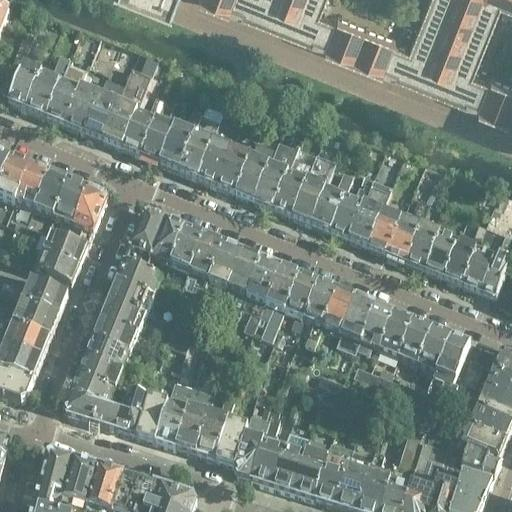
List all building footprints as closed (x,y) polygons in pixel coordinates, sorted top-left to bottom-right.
[(511,0),(156,0),(171,6),(173,0),(198,0),(199,0),(228,12),(229,9),(241,14),(240,17),(312,45),(313,43),(325,47),(324,50),(382,73),(383,70),(395,75),(394,78),(466,106),(467,104),(479,108),(478,111),(507,123),(511,110),(511,87),(490,79),(488,84),(472,78),(500,8),(511,12),(511,0)] [(0,10),(0,34),(3,35),(11,15),(0,10)] [(40,28),(43,20),(34,17),(31,25),(40,28)] [(33,49),(36,41),(26,37),(21,51),(30,55),(33,49)] [(96,51),(100,43),(94,40),(90,49),(96,51)] [(11,102),(9,108),(28,116),(42,79),(28,73),(32,64),(36,65),(41,53),(33,49),(30,55),(25,67),(21,78),(16,91),(11,102)] [(25,67),(30,55),(21,51),(16,63),(25,67)] [(42,79),(28,116),(46,123),(61,87),(62,87),(71,66),(61,61),(52,83),(42,79)] [(21,78),(25,67),(16,63),(11,74),(21,78)] [(118,110),(103,146),(122,154),(137,117),(138,118),(152,84),(158,68),(147,63),(141,79),(132,75),(118,110)] [(99,102),(84,139),(103,146),(118,110),(132,75),(123,72),(109,106),(99,102)] [(16,91),(21,78),(11,74),(8,84),(6,87),(16,91)] [(61,87),(46,123),(65,131),(80,94),(81,95),(87,79),(78,75),(71,91),(62,87),(61,87)] [(87,79),(81,95),(85,96),(88,88),(90,89),(93,81),(87,79)] [(11,102),(16,91),(6,87),(2,98),(11,102)] [(80,94),(65,131),(84,139),(99,102),(85,96),(81,95),(80,94)] [(175,133),(160,169),(179,177),(193,140),(201,122),(203,123),(207,112),(198,108),(188,133),(179,129),(178,129),(176,133),(175,133)] [(156,125),(141,162),(160,169),(175,133),(176,133),(178,129),(184,113),(176,109),(167,130),(157,126),(156,125)] [(137,117),(122,154),(141,162),(156,125),(157,126),(162,114),(154,110),(149,122),(138,118),(137,117)] [(193,140),(179,177),(197,185),(212,148),(219,132),(220,132),(223,124),(218,122),(215,128),(201,122),(193,140)] [(303,140),(308,128),(301,125),(296,137),(303,140)] [(325,132),(313,127),(308,139),(320,144),(325,132)] [(212,148),(197,185),(216,192),(231,155),(232,156),(239,139),(220,132),(219,132),(212,148)] [(259,142),(250,163),(235,200),(254,208),(269,171),(278,150),(259,142)] [(246,155),(252,158),(257,146),(250,144),(246,155)] [(231,155),(216,192),(235,200),(250,163),(232,156),(231,155)] [(0,159),(0,192),(11,164),(0,159)] [(11,164),(0,192),(0,202),(17,209),(31,172),(11,164)] [(294,164),(288,178),(273,215),(292,223),(313,171),(294,164)] [(313,171),(292,223),(311,231),(326,194),(327,194),(336,172),(316,164),(313,171)] [(404,164),(400,175),(411,179),(415,168),(404,164)] [(269,171),(254,208),(273,215),(288,178),(269,171)] [(31,172),(17,209),(36,217),(51,180),(31,172)] [(326,194),(311,231),(330,238),(345,201),(346,202),(354,184),(344,179),(336,198),(327,194),(326,194)] [(362,187),(365,188),(371,191),(374,183),(365,179),(362,187)] [(51,180),(36,217),(30,231),(38,234),(44,220),(55,224),(70,187),(51,180)] [(70,187),(55,224),(74,232),(89,195),(70,187)] [(345,201),(330,238),(349,246),(364,209),(366,210),(373,191),(371,191),(365,188),(363,192),(361,192),(356,206),(346,202),(345,201)] [(89,195),(74,232),(84,236),(80,245),(70,241),(68,246),(88,254),(107,208),(108,207),(106,202),(105,203),(104,201),(89,195)] [(496,263),(481,301),(482,301),(482,300),(496,306),(502,293),(511,269),(511,267),(511,205),(502,202),(498,214),(495,213),(486,234),(494,238),(505,242),(496,263)] [(402,224),(386,262),(405,270),(420,232),(422,233),(431,211),(421,207),(415,223),(404,218),(402,224)] [(364,209),(349,246),(368,254),(383,217),(366,210),(364,209)] [(383,217),(368,254),(387,261),(386,262),(402,224),(383,217)] [(132,255),(132,256),(127,269),(145,277),(151,264),(166,226),(150,220),(143,223),(131,254),(132,255)] [(166,226),(151,264),(169,271),(184,234),(166,226)] [(27,231),(18,227),(15,233),(24,237),(27,231)] [(482,244),(485,235),(478,231),(473,243),(481,246),(482,244)] [(420,232),(405,270),(424,277),(439,240),(422,233),(420,232)] [(11,246),(22,251),(25,242),(27,238),(16,234),(11,246)] [(184,234),(169,271),(189,279),(204,242),(184,234)] [(485,235),(482,244),(490,247),(494,238),(486,234),(485,235)] [(58,242),(68,246),(70,240),(60,236),(58,242)] [(51,239),(42,259),(80,274),(88,254),(68,246),(51,239)] [(439,240),(424,277),(443,285),(458,248),(439,240)] [(204,242),(189,279),(189,280),(184,293),(203,301),(208,287),(224,250),(204,242)] [(458,248),(443,285),(462,293),(477,255),(458,248)] [(208,287),(228,295),(243,257),(224,250),(208,287)] [(477,255),(462,293),(481,301),(496,263),(477,255)] [(261,265),(243,257),(228,295),(237,299),(228,321),(237,325),(241,316),(247,303),(262,265),(261,265)] [(42,259),(35,278),(71,294),(80,274),(42,259)] [(262,265),(247,303),(241,316),(250,320),(243,337),(254,341),(266,311),(265,310),(281,272),(262,265)] [(125,270),(117,289),(154,304),(162,285),(145,277),(127,269),(126,271),(125,270)] [(281,272),(265,310),(266,311),(275,314),(262,344),(273,349),(285,319),(284,318),(299,280),(281,273),(281,272)] [(0,302),(23,309),(60,323),(69,302),(32,287),(31,288),(10,281),(0,278),(0,302)] [(284,318),(285,319),(296,323),(291,335),(300,339),(305,326),(303,326),(318,288),(299,280),(284,318)] [(318,288),(303,326),(305,326),(314,330),(305,351),(314,355),(323,334),(338,296),(318,288)] [(117,289),(110,308),(146,323),(154,304),(117,289)] [(494,310),(511,318),(511,296),(502,293),(496,306),(494,310)] [(338,296),(323,334),(341,341),(356,304),(338,296)] [(356,304),(341,341),(338,350),(350,355),(354,346),(360,349),(375,311),(356,304)] [(146,323),(109,308),(102,327),(139,342),(146,323)] [(0,326),(13,331),(14,331),(51,344),(60,323),(23,309),(18,321),(0,313),(0,326)] [(375,311),(360,349),(379,357),(394,319),(375,311)] [(227,321),(218,318),(214,330),(223,333),(227,321)] [(394,319),(379,357),(398,364),(414,326),(394,319)] [(190,329),(180,325),(176,333),(187,337),(190,329)] [(0,350),(4,352),(6,353),(43,366),(51,344),(14,331),(13,331),(0,326),(0,350)] [(414,326),(398,364),(417,372),(432,334),(414,326)] [(102,327),(94,345),(131,360),(134,353),(146,358),(151,347),(139,342),(102,327)] [(170,348),(185,354),(191,340),(176,334),(170,348)] [(432,334),(417,372),(435,379),(451,342),(432,334)] [(189,350),(196,353),(199,344),(192,341),(189,350)] [(278,341),(275,350),(282,353),(285,343),(278,341)] [(432,387),(423,410),(423,411),(447,421),(452,408),(458,396),(453,393),(469,354),(468,354),(470,350),(451,342),(435,379),(432,387)] [(94,345),(87,364),(124,379),(127,380),(133,382),(140,365),(131,362),(131,360),(94,345)] [(484,374),(493,378),(511,385),(511,362),(501,358),(500,357),(487,351),(477,347),(469,367),(484,374)] [(0,376),(34,388),(43,366),(6,353),(4,352),(0,350),(0,376)] [(87,364),(79,383),(116,397),(124,401),(131,382),(124,379),(87,364)] [(484,374),(469,367),(461,387),(476,393),(484,374)] [(245,371),(241,382),(260,388),(264,377),(245,371)] [(379,381),(390,385),(393,379),(382,374),(379,381)] [(0,376),(0,401),(21,408),(22,408),(26,406),(27,406),(34,388),(0,376)] [(511,385),(493,378),(485,397),(511,408),(511,385)] [(440,435),(447,421),(423,411),(423,410),(419,408),(423,399),(409,393),(398,389),(390,385),(379,381),(377,380),(369,401),(392,411),(388,423),(413,434),(426,439),(437,444),(440,435)] [(398,389),(409,393),(412,386),(401,382),(398,389)] [(79,383),(72,401),(109,416),(116,397),(79,383)] [(320,383),(316,392),(328,397),(331,388),(320,383)] [(409,393),(423,399),(426,392),(412,386),(409,393)] [(187,414),(176,454),(196,460),(207,421),(216,392),(207,390),(203,403),(193,399),(189,415),(187,414)] [(314,393),(304,390),(300,404),(310,407),(314,393)] [(167,408),(156,448),(176,454),(187,414),(189,415),(193,399),(173,392),(167,408)] [(342,412),(345,405),(324,396),(322,404),(342,412)] [(511,408),(485,397),(477,416),(511,430),(511,408)] [(116,436),(137,443),(148,405),(128,398),(116,436)] [(121,420),(109,416),(72,401),(71,403),(65,417),(68,422),(116,436),(121,420)] [(225,401),(221,412),(231,415),(234,403),(225,401)] [(148,405),(137,443),(156,448),(167,408),(149,403),(148,405)] [(452,408),(447,421),(453,424),(459,411),(452,408)] [(245,442),(235,472),(236,473),(236,475),(235,476),(238,482),(239,482),(252,486),(263,446),(264,447),(274,413),(265,411),(259,429),(250,426),(249,433),(246,442),(245,442)] [(263,446),(252,486),(251,487),(272,494),(284,453),(275,450),(278,442),(276,441),(281,424),(278,423),(281,415),(274,413),(264,447),(263,446)] [(511,430),(477,416),(469,434),(505,450),(511,433),(511,430)] [(207,421),(196,460),(215,466),(227,427),(207,421)] [(227,427),(215,466),(235,472),(245,442),(246,442),(249,433),(227,427)] [(390,485),(382,511),(404,511),(410,491),(411,490),(426,439),(413,434),(407,432),(390,485)] [(461,453),(466,455),(497,469),(505,450),(469,434),(461,453)] [(437,444),(446,447),(450,439),(440,435),(437,444)] [(284,453),(272,494),(293,500),(305,459),(310,444),(289,438),(285,453),(284,453)] [(410,491),(404,511),(429,511),(433,497),(437,487),(437,486),(439,487),(448,459),(444,458),(446,453),(447,448),(446,447),(437,444),(426,439),(411,490),(410,491)] [(0,460),(6,463),(9,450),(10,450),(7,444),(0,442),(0,460)] [(305,459),(293,500),(315,507),(327,465),(329,461),(332,451),(310,444),(305,459)] [(327,465),(315,507),(329,511),(335,511),(349,468),(337,464),(340,454),(332,452),(329,461),(327,465)] [(433,497),(429,511),(452,511),(462,481),(464,477),(459,475),(466,455),(461,453),(458,452),(456,458),(446,453),(444,458),(448,459),(439,487),(437,486),(437,487),(433,497)] [(349,468),(335,511),(359,511),(370,479),(375,461),(352,454),(349,468)] [(459,475),(464,477),(490,486),(490,485),(495,487),(501,473),(500,473),(499,471),(499,470),(497,469),(466,455),(459,475)] [(47,464),(39,496),(34,511),(60,511),(64,502),(74,465),(54,459),(54,460),(47,464)] [(370,479),(359,511),(382,511),(390,485),(380,482),(385,463),(375,460),(375,461),(370,479)] [(74,465),(64,502),(60,511),(87,511),(88,511),(99,473),(74,465)] [(99,473),(88,511),(89,511),(113,511),(123,481),(122,481),(122,480),(99,473)] [(123,481),(113,511),(142,511),(144,508),(155,511),(194,511),(196,509),(193,502),(154,489),(154,490),(123,481)] [(452,511),(483,511),(485,509),(487,505),(486,504),(493,491),(488,489),(488,490),(462,481),(452,511)]
